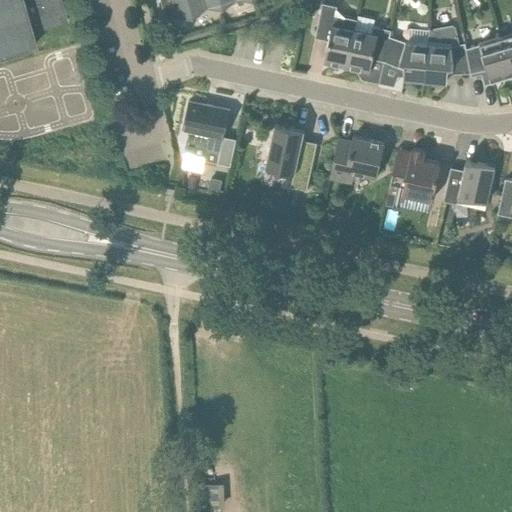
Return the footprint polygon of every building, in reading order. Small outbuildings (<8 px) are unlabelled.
[(0,0),(0,55),(36,44),(35,43),(34,42),(31,32),(66,21),(62,8),(59,0),(0,0)] [(170,0),(171,1),(172,1),(173,3),(178,20),(179,19),(178,15),(228,0),(170,0)] [(305,15),(314,17),(317,4),(308,2),(305,15)] [(329,33),(324,61),(347,66),(355,29),(354,29),(356,19),(334,15),(336,6),(322,3),(316,30),(329,33)] [(465,52),(465,51),(460,51),(455,27),(452,25),(429,30),(428,47),(425,80),(447,82),(448,71),(470,73),(467,52),(465,52)] [(373,32),(355,29),(347,66),(370,71),(372,59),(384,61),(388,42),(387,42),(389,32),(374,28),(373,32)] [(511,36),(501,40),(511,75),(511,74),(511,36)] [(467,52),(470,73),(487,69),(491,81),(511,75),(501,40),(467,52)] [(403,78),(425,80),(428,47),(388,42),(384,61),(404,68),(403,78)] [(218,164),(219,156),(230,110),(188,101),(183,128),(188,129),(185,143),(184,154),(205,158),(204,161),(218,164)] [(274,124),(270,143),(265,167),(294,174),(291,187),(307,190),(317,143),(302,140),(304,130),(274,124)] [(350,148),(337,145),(329,175),(353,181),(355,168),(377,173),(384,143),(353,136),(350,148)] [(431,198),(441,163),(443,155),(412,148),(409,160),(396,157),(384,197),(400,201),(402,191),(431,198)] [(487,199),(495,167),(477,163),(476,167),(465,164),(464,170),(462,170),(462,171),(452,169),(452,168),(451,168),(443,199),(458,202),(460,192),(487,199)] [(197,178),(189,176),(187,188),(195,190),(197,178)] [(210,178),(210,179),(207,193),(219,195),(222,181),(213,179),(210,178)] [(511,180),(505,179),(498,211),(511,214),(511,180)] [(207,504),(225,503),(224,481),(206,482),(207,504)]
